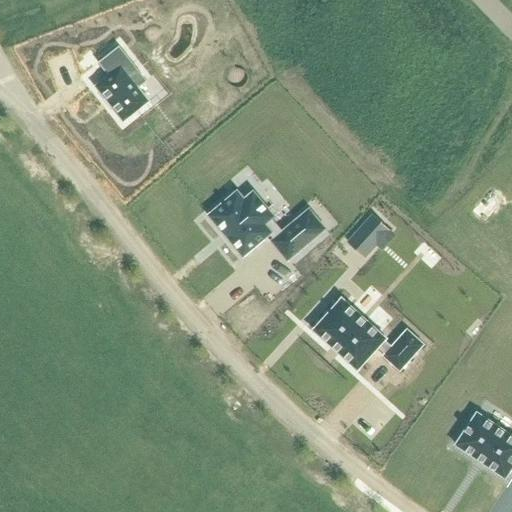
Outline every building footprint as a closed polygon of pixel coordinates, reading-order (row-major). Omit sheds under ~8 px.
[(329,54),(341,65),(358,48),(346,37),(329,54)] [(109,75),(95,87),(123,122),(149,102),(137,88),(145,82),(119,48),(100,63),(109,75)] [(237,192),(209,216),(243,257),(269,235),(274,240),(272,242),(287,260),(324,229),(323,228),(313,237),(298,220),(283,232),(271,219),(274,217),(253,193),(244,200),(237,192)] [(361,229),(348,243),(361,254),(373,241),(361,229)] [(342,298),(312,330),(357,371),(379,347),(386,354),(384,356),(400,371),(423,345),(407,330),(391,348),(384,341),(386,339),(342,298)] [(511,436),(477,413),(455,445),(505,478),(511,467),(511,436)] [(249,511),(258,499),(204,464),(172,511),(170,511),(159,504),(153,511),(249,511)]
